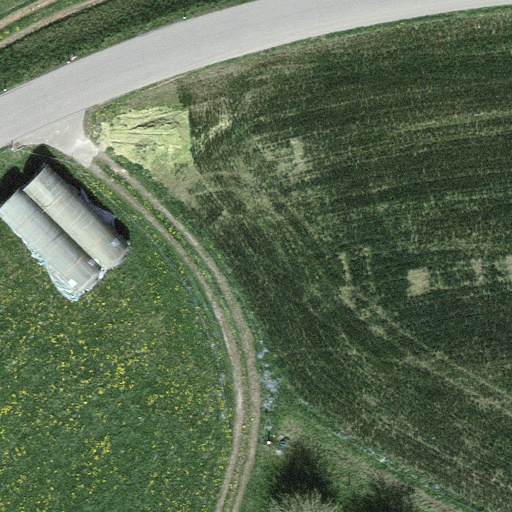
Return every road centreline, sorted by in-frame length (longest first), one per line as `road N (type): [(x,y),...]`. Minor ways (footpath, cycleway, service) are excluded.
road 1 (track): [(17,112),(136,197),(205,267),(244,362),(252,444),(233,511)]
road 2 (tertiary): [(0,120),(129,71),(432,0)]
